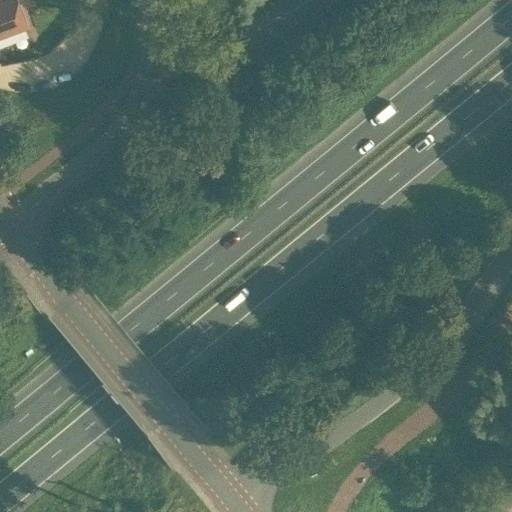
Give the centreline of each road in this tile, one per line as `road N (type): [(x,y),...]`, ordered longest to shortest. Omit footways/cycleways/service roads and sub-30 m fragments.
road 1 (motorway): [(511,14),(0,436)]
road 2 (motorway): [(0,499),(511,80)]
road 3 (motorway): [(232,501),(416,375),(511,254)]
road 4 (tertiary): [(232,501),(10,227)]
road 5 (tertiary): [(149,49),(121,124),(10,227)]
road 6 (trunk): [(322,0),(221,50),(149,49)]
